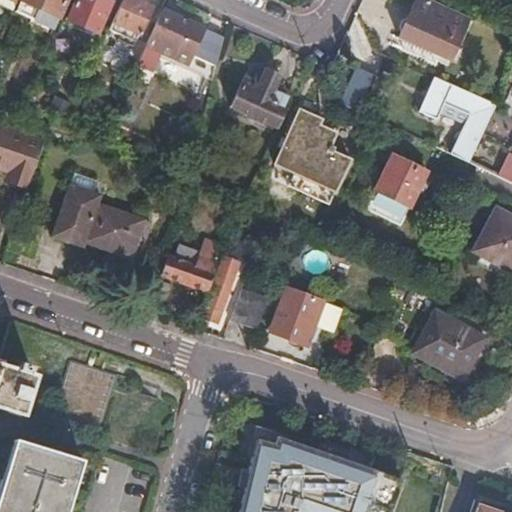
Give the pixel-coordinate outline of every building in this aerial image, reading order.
[(0,0),(0,4),(14,11),(18,0),(0,0)] [(21,0),(17,10),(54,28),(67,0),(21,0)] [(76,0),(68,19),(98,32),(112,3),(106,0),(76,0)] [(151,8),(135,0),(123,0),(109,29),(136,42),(151,8)] [(396,45),(447,69),(469,20),(426,0),(416,0),(404,27),(398,28),(395,38),(398,40),(396,45)] [(217,68),(225,38),(206,29),(164,9),(138,65),(152,71),(161,51),(189,65),(193,57),(217,68)] [(340,103),(358,112),(375,74),(357,66),(340,103)] [(230,105),(277,127),(293,95),(275,86),(281,74),(266,68),(259,84),(244,77),(230,105)] [(464,124),(450,152),(469,161),(496,104),(433,77),(418,111),(438,120),(441,112),(464,124)] [(511,112),(511,81),(508,80),(496,104),(511,112)] [(273,163),(333,192),(348,159),(328,150),(339,127),(300,109),(273,163)] [(8,176),(30,185),(44,144),(0,127),(0,167),(10,171),(8,176)] [(484,168),(511,182),(511,153),(496,145),(484,168)] [(199,178),(207,182),(217,159),(209,155),(199,178)] [(366,206),(401,224),(429,173),(394,155),(366,206)] [(78,172),(74,184),(97,193),(102,181),(78,172)] [(87,241),(132,258),(141,235),(148,238),(153,224),(101,204),(104,195),(97,193),(74,184),(55,236),(85,247),(87,241)] [(474,250),(511,270),(511,217),(497,209),(474,250)] [(45,226),(19,216),(9,246),(34,255),(45,226)] [(194,286),(206,290),(223,247),(207,241),(202,253),(183,246),(182,249),(178,260),(174,259),(168,257),(162,273),(183,281),(182,284),(194,288),(194,286)] [(174,259),(178,260),(182,249),(178,247),(174,259)] [(203,319),(217,324),(240,262),(226,257),(203,319)] [(160,279),(150,306),(163,311),(173,285),(160,279)] [(269,332),(306,345),(323,301),(286,287),(269,332)] [(229,321),(257,331),(268,300),(240,290),(229,321)] [(413,352),(461,378),(485,338),(435,311),(413,352)] [(53,421),(100,436),(120,375),(73,360),(53,421)] [(0,408),(22,415),(35,378),(30,376),(33,368),(21,364),(17,373),(0,367),(0,408)] [(391,511),(403,480),(276,437),(273,443),(254,439),(247,472),(254,473),(250,488),(244,486),(237,511),(391,511)] [(85,460),(19,439),(0,499),(0,511),(70,511),(86,460),(85,460)]
